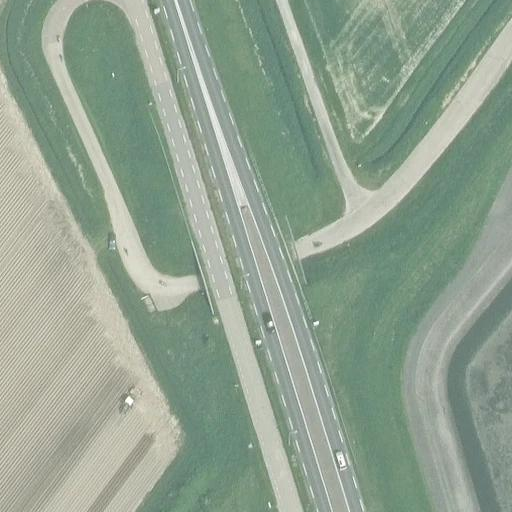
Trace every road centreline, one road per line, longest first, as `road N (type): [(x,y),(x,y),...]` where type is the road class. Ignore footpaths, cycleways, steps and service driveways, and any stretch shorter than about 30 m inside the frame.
road 1 (primary): [(354,511),(270,242),(180,0)]
road 2 (unclassified): [(290,511),(134,0)]
road 3 (primary): [(169,0),(322,511)]
road 4 (unclassified): [(201,280),(159,287),(146,277),(55,60),(53,21),(72,0)]
road 5 (unclassified): [(358,218),(511,32)]
road 6 (unclassified): [(358,218),(280,0)]
road 7 (unclassified): [(201,280),(286,253),(358,218)]
